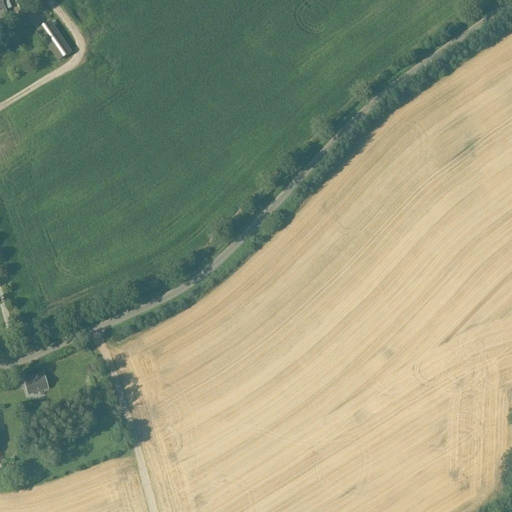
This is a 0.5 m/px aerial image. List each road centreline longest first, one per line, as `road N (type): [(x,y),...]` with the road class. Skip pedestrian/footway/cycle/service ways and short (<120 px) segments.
road 1 (residential): [(0,368),(196,286),(370,109),(511,7)]
road 2 (track): [(0,107),(76,57),(77,39),(46,0)]
